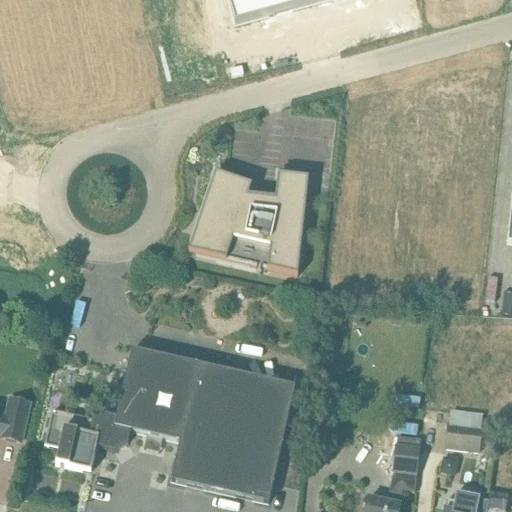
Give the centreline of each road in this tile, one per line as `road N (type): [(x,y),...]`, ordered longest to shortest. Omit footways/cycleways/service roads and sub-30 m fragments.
road 1 (residential): [(151,127),(511,27)]
road 2 (residential): [(151,127),(166,199),(159,228),(137,246),(107,251),(76,236),(59,213),(55,170),(72,152),(109,139)]
